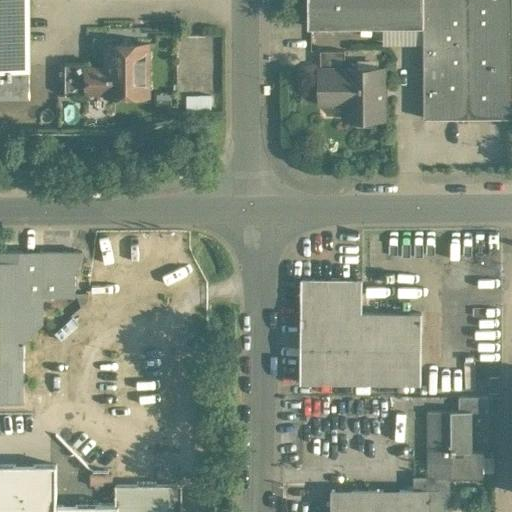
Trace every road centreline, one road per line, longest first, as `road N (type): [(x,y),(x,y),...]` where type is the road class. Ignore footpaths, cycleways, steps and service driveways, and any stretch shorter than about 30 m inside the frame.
road 1 (unclassified): [(254,209),(258,511)]
road 2 (unclassified): [(254,209),(511,208)]
road 3 (unclassified): [(0,212),(254,209)]
road 4 (unclassified): [(244,0),(254,209)]
